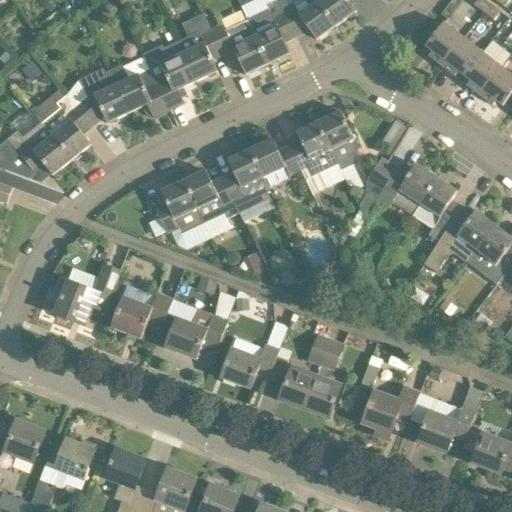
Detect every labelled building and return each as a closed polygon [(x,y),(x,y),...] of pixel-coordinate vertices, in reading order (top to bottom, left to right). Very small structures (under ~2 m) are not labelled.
[(289,0),(281,0),(278,2),(296,39),(310,32),(317,42),(337,27),(317,0),(304,0),(310,9),(299,17),(296,9),(289,0)] [(317,0),(337,27),(357,13),(350,3),(353,0),(317,0)] [(484,14),(490,6),(483,0),(477,0),(473,6),(484,14)] [(510,0),(494,0),(494,1),(504,8),(510,0)] [(285,44),(296,39),(278,2),(268,7),(270,12),(248,23),(268,66),(291,56),(285,44)] [(490,6),(484,14),(494,21),(500,13),(490,6)] [(223,27),(212,32),(223,57),(234,52),(246,77),(268,66),(248,23),(226,33),(223,27)] [(430,58),(443,68),(464,40),(444,25),(427,48),(433,53),(430,58)] [(213,62),(223,57),(212,32),(201,37),(200,34),(177,44),(196,84),(218,73),(213,62)] [(483,55),(464,40),(443,68),(455,77),(459,73),(465,78),(483,55)] [(143,57),(156,85),(169,113),(185,106),(182,100),(188,97),(184,89),(196,84),(177,44),(166,50),(164,47),(143,57)] [(502,70),(483,55),(465,78),(471,83),(468,87),(481,97),(502,70)] [(123,67),(110,73),(130,115),(148,106),(154,120),(169,113),(156,85),(146,90),(139,77),(131,80),(125,68),(123,69),(123,67)] [(88,98),(76,108),(93,129),(105,119),(108,125),(130,115),(110,73),(107,74),(105,70),(81,82),(88,98)] [(511,77),(502,70),(481,97),(493,107),(497,102),(503,108),(511,96),(511,77)] [(61,110),(42,125),(72,162),(91,146),(83,136),(93,129),(76,108),(67,97),(57,106),(61,110)] [(319,124),(339,166),(342,172),(352,167),(347,156),(359,150),(341,113),(319,124)] [(301,142),(290,148),(301,172),(307,169),(312,178),(339,166),(319,124),(297,134),(301,142)] [(53,177),(72,162),(42,125),(24,140),(18,132),(0,146),(0,168),(29,180),(45,167),(53,177)] [(273,141),(251,152),(264,179),(286,169),(290,178),(301,172),(290,148),(279,153),(273,141)] [(234,174),(223,179),(240,215),(270,201),(268,195),(270,193),(264,179),(251,152),(229,162),(234,174)] [(399,171),(383,161),(371,179),(377,183),(367,197),(378,204),(399,171)] [(388,211),(392,205),(400,193),(420,206),(437,180),(416,167),(409,178),(399,171),(378,204),(388,211)] [(206,173),(184,183),(204,225),(225,215),(228,221),(240,215),(223,179),(212,184),(206,173)] [(440,244),(446,233),(461,211),(451,204),(458,193),(437,180),(420,206),(413,218),(433,231),(429,237),(440,244)] [(204,225),(184,183),(162,194),(167,205),(156,210),(168,235),(179,230),(182,235),(204,225)] [(0,203),(7,206),(13,190),(0,184),(0,203)] [(473,218),(461,211),(446,233),(440,244),(425,267),(437,275),(449,257),(454,256),(466,265),(468,264),(477,252),(496,228),(476,213),(473,218)] [(506,275),(511,266),(511,238),(511,240),(496,228),(477,252),(497,267),(488,279),(497,286),(506,275)] [(121,274),(120,274),(106,269),(96,294),(68,283),(56,317),(85,328),(93,309),(106,314),(121,274)] [(162,331),(174,301),(158,295),(152,310),(123,299),(112,330),(142,341),(148,325),(162,331)] [(198,312),(192,326),(177,320),(166,350),(197,362),(203,346),(217,351),(228,323),(198,312)] [(322,367),(331,342),(319,338),(309,363),(322,367)] [(331,342),(322,367),(334,372),(344,347),(331,342)] [(269,381),(280,353),(266,348),(261,362),(233,351),(222,380),(251,391),(257,376),(269,381)] [(380,371),(369,366),(361,389),(371,393),(380,371)] [(305,411),(317,379),(293,369),(280,402),(305,411)] [(317,379),(305,411),(329,421),(342,388),(317,379)] [(378,431),(375,438),(389,443),(397,421),(409,425),(421,395),(404,389),(399,403),(375,394),(363,426),(378,431)] [(465,443),(476,414),(463,409),(458,424),(430,413),(418,445),(447,456),(453,439),(465,443)] [(18,423),(6,455),(34,465),(46,433),(18,423)] [(506,464),(511,466),(511,445),(511,446),(484,436),(472,466),(501,477),(506,464)] [(96,452),(94,452),(96,447),(82,442),(81,447),(67,442),(56,471),(86,482),(90,471),(89,470),(96,452)] [(115,500),(122,502),(118,511),(138,511),(140,509),(130,505),(147,462),(117,451),(106,480),(121,486),(115,500)] [(157,502),(181,511),(185,511),(197,482),(169,471),(157,502)] [(40,482),(31,506),(45,511),(48,511),(57,488),(40,482)] [(234,511),(240,498),(211,487),(201,511),(234,511)] [(28,511),(31,506),(3,495),(0,503),(0,509),(7,511),(28,511)]
